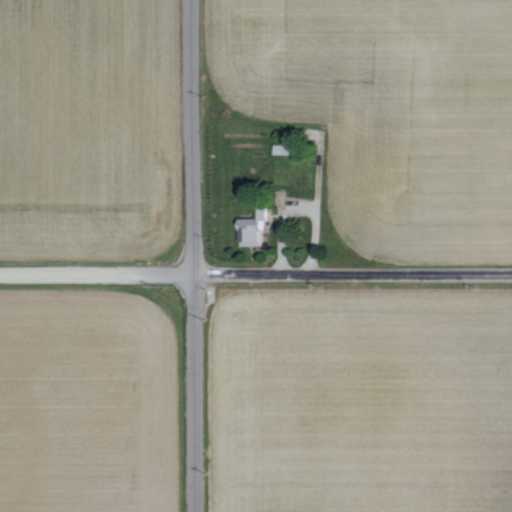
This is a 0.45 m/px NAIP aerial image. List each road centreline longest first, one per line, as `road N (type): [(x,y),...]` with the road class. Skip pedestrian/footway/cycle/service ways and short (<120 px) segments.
road 1 (residential): [(199,511),(196,0)]
road 2 (residential): [(202,280),(511,277)]
